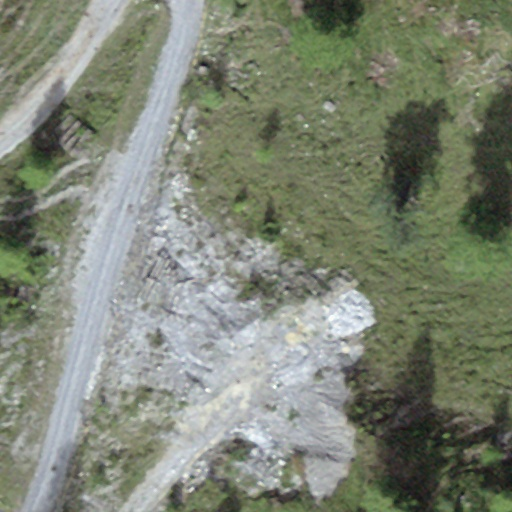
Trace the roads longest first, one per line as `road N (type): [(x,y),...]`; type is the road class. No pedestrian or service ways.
road 1 (track): [(188,0),(38,511)]
road 2 (track): [(0,130),(32,114),(111,0)]
